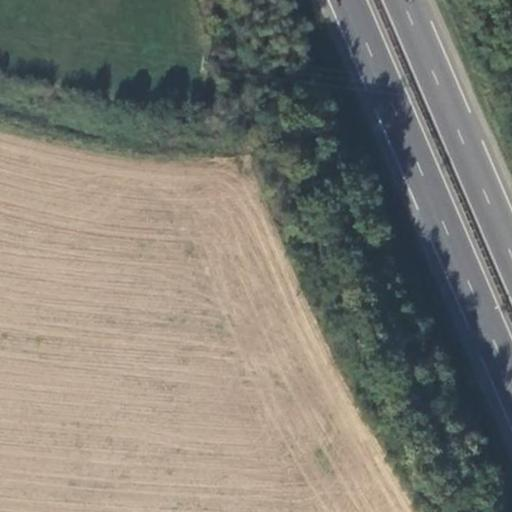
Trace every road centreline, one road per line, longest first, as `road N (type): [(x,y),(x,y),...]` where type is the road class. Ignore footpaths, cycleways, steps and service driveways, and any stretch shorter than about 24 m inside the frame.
road 1 (trunk): [(352,0),(511,369)]
road 2 (trunk): [(511,248),(405,0)]
